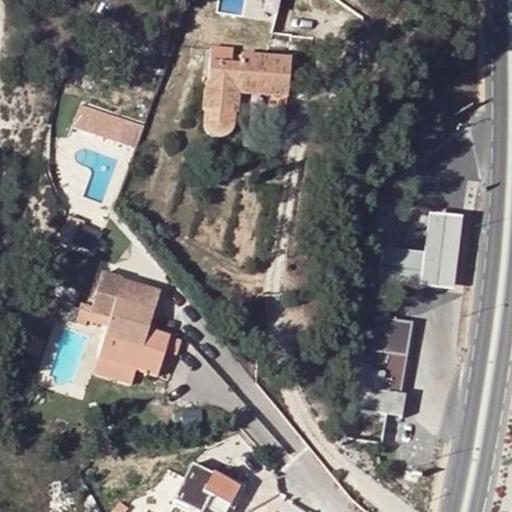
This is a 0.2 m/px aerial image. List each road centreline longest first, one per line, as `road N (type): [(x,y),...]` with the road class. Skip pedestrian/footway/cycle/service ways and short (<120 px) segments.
road 1 (secondary): [(461,511),(511,98)]
road 2 (unknown): [(507,160),(477,162),(391,205)]
